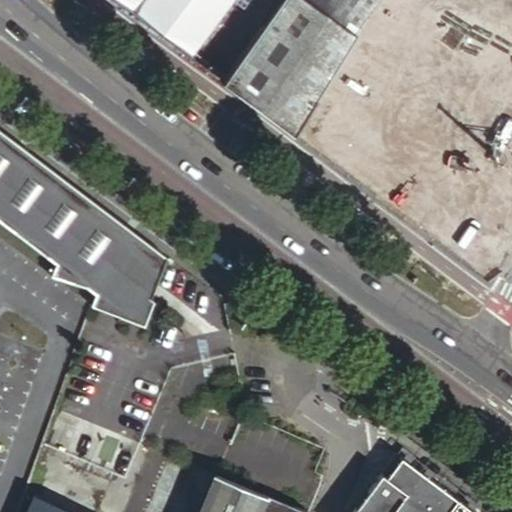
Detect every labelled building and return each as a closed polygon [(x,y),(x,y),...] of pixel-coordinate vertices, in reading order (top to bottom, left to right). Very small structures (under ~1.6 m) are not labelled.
[(115,0),(188,55),(229,0),(115,0)] [(379,0),(280,0),(223,81),(292,134),(354,35),(379,0)] [(49,276),(92,292),(97,281),(121,222),(0,131),(0,221),(54,263),(49,276)] [(97,281),(92,292),(89,302),(142,322),(152,298),(147,295),(163,254),(121,222),(97,281)] [(303,511),(170,455),(146,511),(303,511)] [(464,511),(401,463),(386,483),(381,479),(357,511),(464,511)] [(76,511),(35,494),(27,511),(76,511)]
